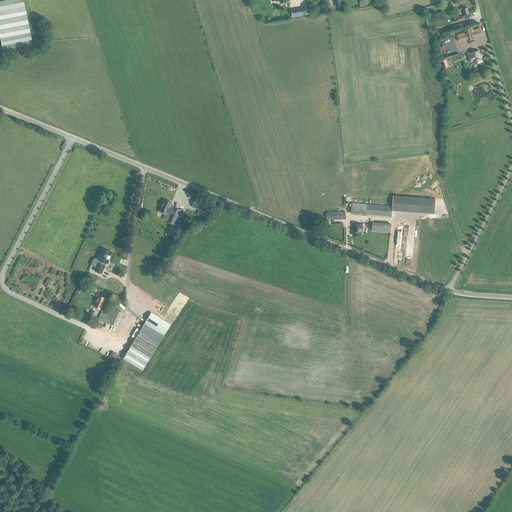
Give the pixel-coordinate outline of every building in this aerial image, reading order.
[(0,35),(4,54),(33,48),(23,0),(5,0),(0,1),(0,35)] [(464,15),(464,16),(463,17),(463,16),(457,18),(458,22),(464,20),(465,19),(465,20),(471,18),(470,16),(472,16),(471,13),(469,14),(468,7),(463,9),(464,15)] [(265,20),(288,17),(287,11),(277,12),(276,9),(264,11),(265,20)] [(445,19),(443,14),(429,17),(431,23),(445,19)] [(476,38),(473,29),(472,27),(464,30),(467,40),(476,38)] [(455,42),(464,39),(461,31),(453,33),(455,37),(453,38),(455,42)] [(480,63),(481,62),(483,61),(479,51),(471,53),(471,54),(469,54),(470,56),(469,56),(470,62),(474,61),(474,64),(476,63),(477,64),(480,63)] [(159,205),(160,206),(159,209),(158,211),(168,215),(166,220),(174,223),(179,209),(172,206),(172,207),(169,206),(170,206),(171,202),(170,202),(171,201),(167,199),(166,200),(163,199),(162,200),(161,200),(159,205)] [(192,207),(208,214),(212,206),(196,199),(192,207)] [(367,204),(367,215),(392,216),(392,206),(367,204)] [(345,212),(332,212),(326,212),(327,220),(346,219),(345,212)] [(373,223),(372,231),(391,232),(391,224),(373,223)] [(361,236),(362,225),(354,224),(353,236),(361,236)] [(107,263),(112,252),(103,248),(98,259),(101,260),(99,264),(98,263),(95,271),(102,273),(105,266),(104,266),(105,262),(107,263)] [(78,301),(81,294),(71,289),(67,298),(75,301),(76,300),(78,301)] [(100,308),(104,298),(99,296),(95,306),(100,308)] [(117,304),(112,302),(107,314),(102,312),(98,319),(117,327),(123,313),(115,309),(117,304)] [(151,312),(146,321),(165,332),(170,324),(151,312)] [(136,326),(138,323),(128,315),(126,318),(136,326)] [(144,324),(131,345),(150,357),(163,335),(144,324)] [(131,345),(127,351),(123,358),(143,370),(150,357),(131,345)]
